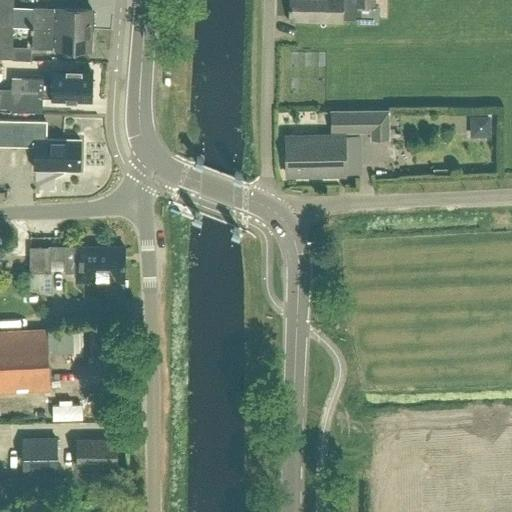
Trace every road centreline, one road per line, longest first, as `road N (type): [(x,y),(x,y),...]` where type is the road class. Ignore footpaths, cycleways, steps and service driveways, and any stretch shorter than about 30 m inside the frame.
road 1 (unclassified): [(150,511),(145,205)]
road 2 (secondary): [(291,511),(298,270),(281,219)]
road 3 (unclassified): [(281,219),(302,206),(511,195)]
road 4 (residential): [(267,207),(267,0)]
road 5 (secondary): [(160,163),(139,132),(146,0)]
road 6 (unclassified): [(0,213),(145,205)]
